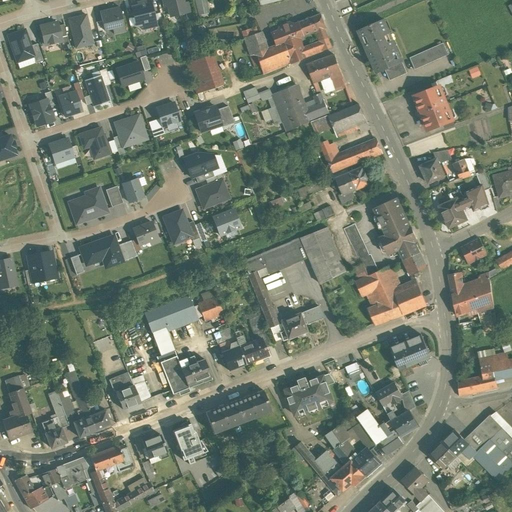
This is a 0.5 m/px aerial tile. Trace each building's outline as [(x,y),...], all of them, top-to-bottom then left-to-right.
[(183,0),(162,0),(166,18),(186,13),(183,0)] [(204,0),(195,0),(199,14),(208,12),(204,0)] [(342,15),(354,10),(351,1),(338,5),(342,15)] [(151,4),(132,8),(137,31),(156,27),(151,4)] [(119,8),(99,12),(102,22),(105,36),(106,39),(126,34),(119,8)] [(321,14),(293,25),(288,23),(279,27),(278,31),(272,34),(276,46),(283,44),(290,63),(291,64),(305,59),(302,50),(298,39),(317,31),(325,28),(326,28),(321,14)] [(86,15),(69,19),(76,49),(94,45),(86,15)] [(382,20),(358,30),(367,51),(369,50),(372,57),(370,58),(377,74),(384,71),(401,64),(401,63),(400,63),(396,54),(397,54),(391,42),(387,34),(388,34),(382,20)] [(102,22),(96,24),(99,38),(105,36),(102,22)] [(57,23),(40,26),(44,46),(61,42),(58,26),(57,23)] [(64,25),(58,26),(61,42),(62,44),(68,42),(64,25)] [(255,27),(241,32),(244,40),(258,35),(255,27)] [(325,28),(317,31),(320,41),(328,38),(325,28)] [(25,30),(8,36),(17,64),(34,58),(30,46),(25,30)] [(258,35),(244,40),(250,56),(255,54),(265,51),(259,35),(258,35)] [(328,38),(320,41),(321,43),(324,51),(332,48),(328,38)] [(321,43),(313,45),(317,54),(324,51),(321,43)] [(36,44),(30,46),(34,58),(36,63),(42,61),(36,44)] [(265,51),(255,54),(260,66),(263,74),(290,63),(283,44),(276,46),(265,51)] [(313,45),(302,50),(305,59),(317,54),(313,45)] [(444,45),(409,59),(414,71),(448,56),(444,45)] [(255,54),(250,56),(254,68),(260,66),(255,54)] [(211,55),(186,63),(197,95),(221,86),(222,86),(211,55)] [(334,55),(306,65),(313,83),(322,80),(330,77),(341,73),(334,55)] [(139,62),(142,71),(149,69),(145,57),(138,59),(139,62)] [(139,62),(117,69),(122,86),(145,79),(142,71),(139,62)] [(401,64),(384,71),(389,82),(406,75),(401,64)] [(473,78),(482,75),(478,67),(470,70),(473,78)] [(100,76),(104,87),(110,85),(105,69),(98,71),(100,76)] [(341,73),(330,77),(332,82),(342,78),(341,73)] [(104,87),(100,76),(85,81),(90,96),(93,104),(93,106),(108,101),(104,87)] [(342,78),(332,82),(330,77),(322,80),(326,93),(345,86),(342,78)] [(76,93),(78,101),(85,99),(84,98),(79,83),(73,85),(76,93)] [(293,86),(279,92),(287,112),(293,129),(309,123),(302,106),(293,86)] [(255,87),(242,92),(245,99),(258,94),(255,87)] [(439,88),(416,97),(415,98),(420,111),(418,111),(417,116),(421,117),(422,117),(427,129),(428,130),(452,121),(439,88)] [(258,94),(262,101),(272,97),(269,89),(258,94)] [(46,100),(49,108),(55,105),(50,92),(44,94),(46,100)] [(76,93),(59,99),(65,117),(82,112),(78,101),(76,93)] [(279,93),(272,96),(279,115),(287,112),(279,93)] [(329,114),(323,99),(320,94),(314,96),(318,105),(323,117),(329,114)] [(93,104),(90,96),(84,98),(85,99),(87,106),(93,104)] [(49,108),(46,100),(30,106),(37,127),(53,121),(49,108)] [(251,114),(258,112),(254,103),(239,109),(241,113),(249,110),(251,114)] [(174,104),(157,110),(160,120),(162,126),(180,120),(174,104)] [(316,120),(311,110),(309,111),(306,104),(302,106),(309,123),(312,122),(316,120)] [(358,104),(328,115),(331,123),(334,131),(358,122),(366,119),(358,104)] [(323,117),(318,105),(311,108),(311,110),(316,120),(323,118),(323,117)] [(215,106),(194,113),(200,132),(221,125),(216,110),(215,106)] [(227,106),(216,110),(221,125),(221,127),(234,123),(227,106)] [(293,129),(287,112),(279,115),(286,132),(293,129)] [(316,120),(312,122),(315,130),(331,123),(328,115),(323,118),(316,120)] [(139,116),(115,124),(118,136),(122,147),(147,139),(139,116)] [(162,126),(160,120),(148,123),(153,138),(165,134),(162,126)] [(368,122),(359,126),(362,132),(371,129),(368,122)] [(100,127),(78,135),(82,146),(88,144),(93,159),(109,154),(106,143),(100,127)] [(3,138),(0,139),(0,159),(4,159),(16,155),(10,136),(3,138)] [(122,147),(118,136),(113,138),(114,141),(117,151),(119,155),(124,153),(122,147)] [(67,138),(48,144),(54,163),(73,157),(70,148),(67,138)] [(376,139),(349,150),(349,151),(350,153),(355,165),(382,154),(376,139)] [(114,141),(106,143),(109,154),(117,151),(114,141)] [(334,160),(327,142),(321,144),(328,162),(334,160)] [(76,146),(70,148),(73,157),(74,159),(80,157),(76,146)] [(447,150),(433,153),(436,159),(437,159),(439,164),(441,163),(442,163),(451,159),(447,150)] [(334,160),(328,162),(333,173),(334,173),(347,168),(355,165),(350,153),(348,154),(334,160)] [(198,154),(184,159),(191,177),(195,177),(211,170),(217,168),(212,156),(198,154)] [(436,159),(420,167),(428,184),(445,176),(439,164),(437,159),(436,159)] [(464,159),(453,164),(460,179),(472,176),(464,159)] [(442,163),(441,163),(439,164),(445,176),(447,175),(442,163)] [(370,184),(363,167),(358,169),(350,173),(357,190),(370,184)] [(347,168),(334,173),(334,174),(336,179),(350,173),(348,169),(347,168)] [(211,170),(195,177),(197,183),(205,180),(214,177),(211,170)] [(511,189),(511,171),(497,176),(499,184),(497,185),(500,198),(510,195),(509,191),(511,189)] [(214,177),(205,180),(207,185),(222,180),(224,179),(222,173),(214,177)] [(350,173),(336,179),(336,180),(342,194),(343,196),(351,192),(357,190),(350,173)] [(491,189),(485,173),(477,175),(481,186),(482,186),(484,191),(491,189)] [(331,175),(323,179),(325,185),(331,178),(332,178),(331,175)] [(322,179),(306,186),(310,194),(311,196),(327,189),(325,185),(323,179),(322,179)] [(139,185),(137,180),(123,185),(130,203),(144,198),(139,185)] [(207,185),(196,190),(203,209),(225,201),(221,191),(225,189),(222,180),(207,185)] [(306,186),(298,190),(302,198),(310,194),(306,186)] [(472,206),(475,211),(480,208),(489,204),(484,191),(482,186),(481,186),(466,193),(468,198),(459,203),(463,210),(472,206)] [(82,197),(69,202),(76,224),(109,213),(100,187),(81,194),(82,197)] [(116,187),(105,191),(111,207),(122,203),(116,187)] [(450,195),(453,200),(457,198),(458,199),(463,197),(460,190),(450,195)] [(351,192),(343,196),(342,194),(341,194),(341,195),(339,196),(342,203),(354,198),(351,192)] [(288,194),(280,198),(282,203),(289,200),(288,194)] [(280,198),(258,206),(261,213),(283,205),(282,203),(280,198)] [(417,242),(397,198),(375,208),(378,214),(377,216),(380,217),(384,226),(383,230),(386,235),(380,238),(388,255),(399,250),(403,260),(404,260),(419,253),(420,253),(415,243),(417,242)] [(453,200),(439,207),(449,229),(468,220),(463,210),(459,203),(458,199),(457,198),(453,200)] [(313,201),(299,207),(301,212),(315,206),(313,201)] [(331,207),(318,212),(322,221),(335,216),(331,207)] [(233,210),(212,219),(219,235),(240,227),(233,210)] [(181,211),(163,218),(172,239),(182,236),(183,240),(191,237),(186,224),(181,211)] [(194,225),(193,222),(186,224),(191,237),(195,248),(202,245),(201,242),(194,225)] [(151,223),(133,230),(136,238),(139,244),(157,237),(151,223)] [(199,223),(194,225),(201,242),(206,240),(199,223)] [(369,255),(355,224),(344,229),(360,264),(363,263),(368,276),(378,271),(371,254),(369,255)] [(327,227),(301,238),(310,258),(321,285),(346,272),(327,227)] [(113,237),(79,249),(81,254),(85,266),(102,260),(105,269),(123,263),(122,262),(116,246),(113,237)] [(136,238),(130,241),(134,252),(141,250),(139,244),(136,238)] [(301,238),(260,255),(268,275),(310,258),(301,238)] [(479,239),(462,247),(469,263),(487,254),(479,239)] [(130,241),(116,246),(122,262),(136,257),(134,252),(130,241)] [(51,252),(28,256),(31,270),(33,281),(56,277),(51,252)] [(511,252),(497,261),(502,270),(511,264),(511,252)] [(404,260),(403,260),(411,276),(412,278),(419,275),(418,273),(427,268),(420,253),(419,253),(404,260)] [(81,254),(70,258),(76,275),(83,272),(82,268),(85,266),(81,254)] [(271,308),(251,258),(243,261),(263,311),(271,308)] [(0,283),(14,280),(10,260),(0,261),(0,283)] [(363,266),(356,270),(358,276),(366,272),(363,266)] [(396,294),(384,269),(378,271),(368,276),(375,291),(381,304),(388,320),(403,315),(395,295),(396,294)] [(495,269),(489,272),(491,277),(498,273),(495,269)] [(33,281),(31,270),(24,271),(27,285),(33,284),(33,281)] [(459,274),(449,276),(453,294),(462,291),(459,274)] [(360,280),(355,282),(362,297),(375,291),(368,276),(360,280)] [(462,291),(453,294),(457,316),(478,309),(493,303),(492,296),(490,281),(487,282),(462,291)] [(396,294),(395,295),(403,315),(427,305),(418,285),(396,294)] [(189,297),(144,313),(151,332),(165,327),(196,316),(189,297)] [(219,297),(198,305),(205,321),(225,313),(219,297)] [(493,303),(478,309),(480,316),(495,314),(493,303)] [(381,304),(368,309),(375,325),(388,320),(381,304)] [(319,306),(302,313),(304,318),(305,322),(306,324),(323,318),(319,306)] [(271,308),(263,311),(270,328),(279,324),(279,322),(273,307),(271,308)] [(259,310),(252,313),(257,324),(263,322),(259,310)] [(299,314),(281,321),(284,330),(279,332),(283,341),(298,335),(299,336),(300,337),(302,337),(303,337),(305,336),(305,335),(306,333),(306,332),(302,323),(305,322),(304,318),(301,319),(299,314)] [(495,314),(480,316),(483,325),(485,324),(493,324),(496,324),(495,314)] [(279,324),(270,328),(276,343),(283,341),(279,332),(284,330),(281,321),(279,322),(279,324)] [(165,327),(151,332),(157,346),(171,341),(165,327)] [(231,327),(219,331),(223,343),(229,341),(235,338),(233,333),(231,327)] [(244,329),(233,333),(235,338),(237,342),(239,347),(249,343),(244,329)] [(421,335),(390,348),(400,370),(431,357),(421,335)] [(249,343),(239,347),(246,364),(268,356),(262,339),(249,343)] [(171,341),(157,346),(160,356),(174,351),(171,341)] [(232,350),(222,354),(228,371),(246,364),(239,347),(232,350)] [(160,356),(158,357),(160,363),(176,356),(174,351),(160,356)] [(507,354),(479,359),(480,366),(492,364),(508,361),(507,354)] [(194,356),(179,362),(176,356),(160,363),(173,395),(189,388),(187,384),(201,379),(202,383),(212,379),(204,360),(196,363),(194,356)] [(511,359),(508,361),(492,364),(495,380),(511,376),(511,359)] [(355,362),(346,367),(350,377),(360,373),(355,362)] [(492,364),(480,366),(482,377),(458,382),(459,397),(497,389),(495,380),(492,364)] [(74,370),(69,372),(72,382),(77,380),(74,370)] [(127,374),(109,381),(113,391),(116,393),(132,386),(127,374)] [(306,379),(298,382),(300,385),(285,390),(295,416),(305,412),(306,414),(311,412),(312,409),(314,409),(317,410),(322,408),(322,406),(333,401),(324,376),(307,382),(306,379)] [(18,377),(5,381),(10,393),(22,389),(18,377)] [(72,382),(69,383),(74,396),(82,394),(77,380),(72,382)] [(395,384),(376,395),(383,406),(391,401),(395,399),(402,395),(395,384)] [(132,386),(116,393),(123,410),(140,402),(133,386),(132,386)] [(22,389),(10,393),(16,410),(17,414),(18,416),(18,417),(26,415),(31,413),(22,389)] [(263,391),(206,413),(213,433),(222,430),(221,428),(233,423),(234,425),(250,419),(249,416),(262,412),(263,414),(271,411),(263,391)] [(415,408),(409,392),(402,395),(408,412),(409,411),(415,408)] [(61,405),(57,394),(49,396),(57,417),(64,414),(61,405)] [(84,399),(82,394),(74,396),(79,408),(76,410),(79,420),(90,416),(86,403),(84,399)] [(91,401),(86,403),(90,416),(95,414),(94,413),(95,413),(91,401)] [(391,401),(383,406),(388,415),(393,412),(395,411),(392,406),(394,405),(393,405),(391,401)] [(67,403),(61,405),(64,414),(65,416),(70,414),(67,403)] [(368,409),(357,416),(377,445),(379,444),(387,456),(403,444),(396,433),(398,432),(392,421),(381,428),(368,409)] [(90,416),(96,431),(111,425),(105,410),(95,414),(90,416)] [(397,418),(392,421),(398,432),(401,437),(419,427),(409,411),(408,412),(397,418)] [(397,418),(393,412),(388,415),(392,421),(397,418)] [(64,414),(57,417),(61,428),(68,425),(65,416),(64,414)] [(18,416),(3,421),(9,439),(10,439),(31,431),(31,432),(32,431),(26,415),(18,417),(18,416)] [(79,420),(73,423),(79,437),(96,431),(90,416),(79,420)] [(369,433),(357,416),(348,421),(362,438),(369,433)] [(511,436),(492,416),(466,440),(470,444),(478,453),(474,457),(498,482),(511,467),(511,436)] [(52,419),(41,423),(45,434),(56,430),(52,419)] [(172,431),(183,461),(188,459),(190,465),(195,463),(193,457),(207,451),(200,440),(198,441),(194,430),(193,431),(190,424),(172,431)] [(341,425),(332,430),(342,444),(346,440),(350,437),(341,425)] [(56,430),(45,434),(51,448),(66,442),(61,428),(56,430)] [(342,444),(332,430),(325,434),(335,448),(339,446),(342,444)] [(465,441),(455,430),(442,442),(457,457),(462,452),(470,444),(466,440),(465,441)] [(377,445),(369,433),(362,438),(369,448),(371,450),(377,445)] [(160,435),(141,442),(148,458),(166,452),(160,435)] [(360,439),(353,445),(358,452),(365,447),(360,439)] [(342,444),(339,446),(351,461),(352,462),(359,456),(346,440),(342,444)] [(344,491),(332,478),(331,478),(316,460),(300,442),(296,446),(305,457),(338,496),(344,491)] [(442,442),(435,449),(435,448),(428,454),(443,470),(457,457),(442,442)] [(470,444),(462,452),(470,461),(474,457),(478,453),(470,444)] [(118,446),(90,457),(96,471),(90,473),(91,477),(93,482),(103,478),(133,467),(126,447),(120,450),(118,446)] [(351,461),(339,446),(335,448),(333,450),(344,463),(345,462),(347,464),(351,461)] [(359,456),(352,462),(365,477),(382,463),(371,450),(369,448),(359,456)] [(342,469),(326,451),(316,460),(331,478),(332,478),(342,469)] [(90,457),(84,459),(88,469),(90,473),(96,471),(90,457)] [(84,459),(80,460),(84,471),(88,469),(84,459)] [(80,460),(63,466),(70,485),(91,477),(90,473),(88,469),(84,471),(80,460)] [(149,460),(142,463),(147,474),(153,472),(149,460)] [(342,469),(332,478),(344,491),(351,485),(354,487),(365,477),(352,462),(351,461),(347,464),(342,469)] [(61,480),(51,485),(52,488),(58,501),(64,499),(65,500),(75,496),(70,485),(63,466),(56,469),(61,480)] [(429,481),(416,467),(402,482),(414,495),(421,488),(429,481)] [(56,469),(42,474),(47,486),(51,485),(61,480),(56,469)] [(26,475),(14,481),(23,497),(34,491),(26,475)] [(103,478),(93,482),(97,491),(101,503),(104,509),(114,504),(103,478)] [(114,504),(104,509),(104,511),(116,511),(117,511),(148,493),(153,490),(150,483),(114,504)] [(47,486),(42,489),(47,499),(54,496),(50,489),(52,488),(51,485),(47,486)] [(421,488),(414,495),(421,502),(422,502),(428,496),(428,495),(421,488)] [(42,489),(34,491),(23,497),(26,503),(30,509),(47,499),(42,489)] [(406,502),(393,490),(380,502),(389,511),(395,511),(396,511),(406,502)] [(101,503),(97,491),(93,493),(95,497),(93,498),(96,506),(101,503)] [(315,511),(303,491),(297,494),(297,495),(300,500),(307,511),(313,511),(314,511),(315,511)] [(300,500),(297,495),(297,494),(296,492),(290,496),(291,497),(290,498),(294,505),(300,500)] [(161,494),(148,501),(151,508),(164,500),(161,494)] [(445,511),(429,495),(428,495),(428,496),(422,502),(421,502),(417,506),(422,511),(445,511)] [(75,496),(65,500),(68,508),(78,503),(75,496)] [(290,498),(289,498),(277,507),(280,511),(292,511),(289,508),(294,505),(290,498)] [(416,511),(419,509),(412,501),(407,505),(413,511),(416,511)] [(389,511),(380,502),(370,511),(389,511)]
